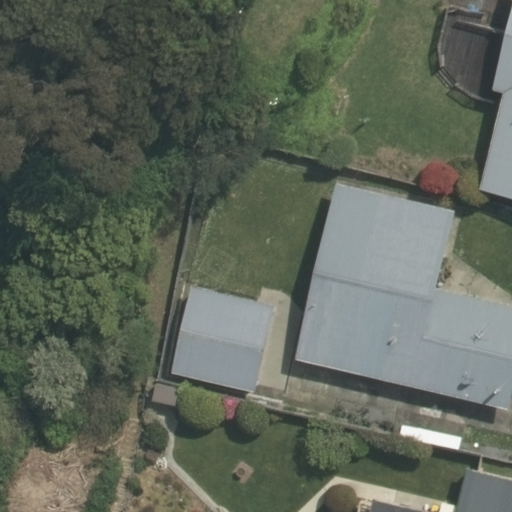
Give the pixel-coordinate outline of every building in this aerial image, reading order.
[(482,190),(511,197),(511,20),(495,89),(507,92),(482,190)] [(455,205),(334,180),(298,357),(509,400),(511,383),(511,305),(438,291),(455,205)] [(177,372),(258,391),(278,304),(198,285),(177,372)] [(180,404),(183,386),(159,381),(155,400),(180,404)] [(461,451),(464,436),(406,425),(403,440),(461,451)] [(511,511),(511,477),(469,467),(458,511),(444,511),(379,496),(374,511),(511,511)]
